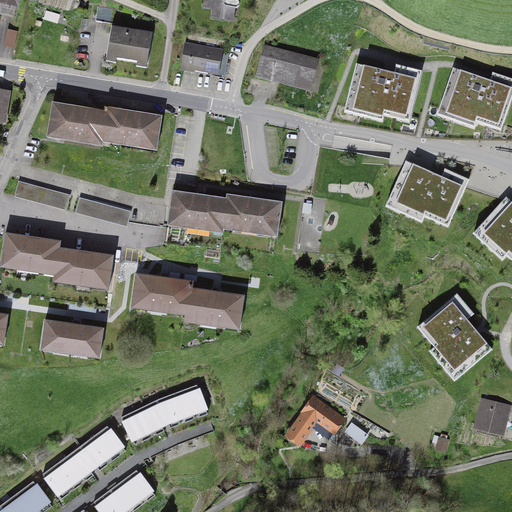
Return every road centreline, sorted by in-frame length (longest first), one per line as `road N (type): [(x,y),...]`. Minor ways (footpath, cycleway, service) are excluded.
road 1 (residential): [(251,112),(511,167)]
road 2 (residential): [(0,189),(46,78)]
